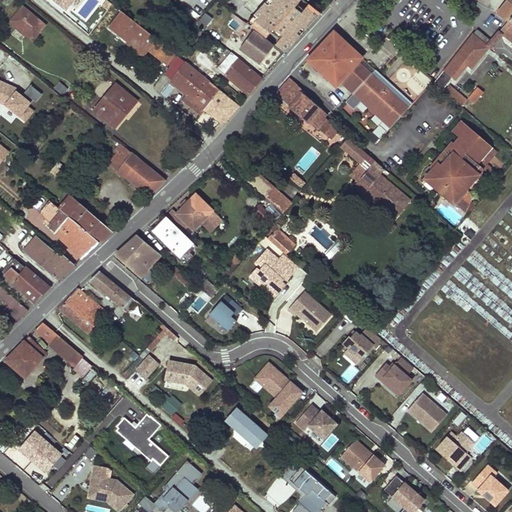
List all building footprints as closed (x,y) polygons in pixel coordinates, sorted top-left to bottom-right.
[(268,0),(255,14),(259,17),(251,26),(255,29),(267,38),(274,29),(283,36),(276,45),(283,51),(291,42),(300,33),(300,31),(302,27),(305,27),(319,12),(303,0),(268,0)] [(511,0),(507,0),(498,11),(509,21),(500,32),(505,35),(511,40),(511,0)] [(11,21),(33,39),(45,25),(23,7),(11,21)] [(65,8),(61,13),(66,17),(70,11),(65,8)] [(175,54),(172,51),(168,48),(164,44),(158,39),(139,25),(138,24),(134,21),(130,18),(122,12),(110,27),(129,42),(131,39),(147,51),(149,49),(152,45),(157,48),(159,46),(161,48),(155,54),(167,64),(175,54)] [(291,42),(283,51),(285,53),(320,13),(319,12),(305,27),(302,27),(300,31),(300,33),(291,42)] [(204,13),(195,25),(203,31),(212,19),(204,13)] [(255,14),(247,23),(251,26),(259,17),(255,14)] [(81,27),(84,22),(76,15),(72,20),(81,27)] [(244,21),(236,15),(232,19),(241,25),(244,21)] [(11,21),(10,23),(32,41),(33,39),(11,21)] [(241,25),(252,34),(240,48),(260,63),(273,46),(254,31),(255,29),(251,26),(247,23),(244,21),(241,25)] [(221,29),(215,37),(219,40),(225,33),(221,29)] [(218,41),(228,49),(236,39),(226,31),(225,33),(219,40),(218,41)] [(333,38),(334,31),(318,48),(321,51),(333,38)] [(351,47),(334,31),(333,38),(359,62),(363,58),(362,57),(351,47)] [(477,32),(473,36),(487,47),(490,44),(477,32)] [(444,71),(452,78),(455,79),(466,65),(471,69),(488,48),(487,47),(473,36),(473,35),(444,71)] [(169,38),(164,44),(168,48),(173,41),(169,38)] [(318,48),(308,60),(337,87),(341,82),(354,94),(371,75),(358,63),(359,62),(333,38),(321,51),(318,48)] [(129,42),(128,44),(144,56),(147,51),(131,39),(129,42)] [(168,48),(172,51),(177,45),(173,41),(168,48)] [(152,45),(149,49),(155,54),(161,48),(159,46),(157,48),(152,45)] [(206,66),(210,61),(200,53),(196,57),(206,66)] [(230,53),(227,57),(235,64),(238,59),(230,53)] [(178,57),(173,64),(181,69),(186,63),(183,60),(178,57)] [(218,68),(234,82),(238,76),(246,82),(241,88),(249,94),(262,79),(238,59),(235,64),(227,57),(218,68)] [(179,72),(186,79),(194,69),(188,64),(186,63),(181,69),(179,72)] [(186,79),(179,72),(171,82),(197,103),(201,106),(206,110),(212,102),(207,97),(211,93),(204,87),(209,82),(194,69),(186,79)] [(408,108),(413,104),(388,81),(386,79),(382,76),(375,70),(371,75),(408,108)] [(452,78),(444,71),(434,84),(442,91),(452,78)] [(354,94),(391,127),(408,108),(371,75),(354,94)] [(238,76),(234,82),(241,88),(246,82),(238,76)] [(318,129),(331,139),(338,130),(325,118),(329,114),(305,94),(306,92),(291,79),(276,96),(317,130),(318,129)] [(36,102),(42,95),(31,85),(22,96),(16,92),(12,90),(14,87),(0,81),(0,102),(6,105),(26,121),(33,112),(27,107),(33,100),(36,102)] [(206,110),(210,113),(217,119),(224,124),(238,107),(209,83),(210,82),(209,82),(204,87),(211,93),(207,97),(212,102),(206,110)] [(116,84),(114,86),(119,90),(135,104),(137,101),(116,84)] [(114,86),(108,94),(112,97),(119,90),(114,86)] [(449,86),(444,92),(461,107),(467,100),(449,86)] [(468,98),(473,103),(483,92),(478,87),(468,98)] [(94,111),(110,125),(121,112),(120,111),(121,109),(127,114),(135,104),(119,90),(112,97),(108,94),(94,111)] [(121,112),(110,125),(115,128),(127,114),(121,109),(120,111),(121,112)] [(460,122),(453,131),(456,133),(463,124),(460,122)] [(425,179),(454,204),(455,203),(461,206),(467,209),(467,210),(465,213),(471,212),(478,203),(471,201),(474,195),(467,189),(479,175),(475,172),(480,166),(478,164),(475,161),(489,144),(464,123),(463,124),(456,133),(455,134),(460,138),(454,144),(447,153),(441,160),(433,168),(425,179)] [(340,147),(368,170),(360,179),(370,187),(385,170),(348,138),(340,147)] [(452,141),(444,150),(447,153),(454,144),(452,141)] [(115,151),(118,153),(109,165),(149,197),(166,180),(120,144),(115,151)] [(489,144),(475,161),(478,164),(493,147),(489,144)] [(0,163),(9,152),(0,145),(0,163)] [(438,157),(430,166),(433,168),(441,160),(438,157)] [(56,177),(64,166),(59,161),(50,172),(56,177)] [(488,165),(484,170),(497,181),(501,176),(488,165)] [(480,166),(475,172),(479,175),(484,170),(480,166)] [(292,179),(302,186),(306,180),(296,173),(292,179)] [(250,181),(258,189),(265,182),(257,174),(250,181)] [(53,186),(59,194),(67,188),(60,180),(53,186)] [(265,182),(258,189),(270,201),(277,194),(265,182)] [(31,204),(40,213),(50,201),(42,193),(31,204)] [(166,217),(182,232),(188,225),(194,230),(201,223),(203,221),(210,227),(220,217),(196,194),(177,213),(173,210),(166,217)] [(270,201),(273,204),(282,205),(283,194),(277,194),(270,201)] [(61,210),(99,242),(101,244),(114,232),(87,209),(84,212),(73,202),(75,199),(72,197),(61,210)] [(75,199),(73,202),(84,212),(87,209),(75,199)] [(40,213),(46,219),(57,207),(50,201),(40,213)] [(461,206),(455,203),(465,213),(467,210),(467,209),(461,206)] [(269,215),(259,205),(252,211),(262,222),(269,215)] [(46,219),(57,230),(55,232),(82,258),(99,242),(61,210),(57,207),(46,219)] [(153,231),(174,251),(174,250),(181,256),(182,255),(193,243),(182,232),(166,217),(153,231)] [(203,221),(201,223),(210,232),(222,220),(220,217),(210,227),(203,221)] [(271,235),(283,246),(288,239),(277,229),(271,235)] [(115,256),(141,279),(156,261),(161,255),(138,235),(115,256)] [(37,237),(24,252),(58,281),(75,266),(62,255),(61,256),(37,237)] [(288,239),(283,246),(290,252),(296,246),(288,239)] [(193,243),(182,255),(184,258),(196,246),(193,243)] [(279,259),(267,249),(255,263),(262,268),(260,270),(257,268),(250,276),(262,285),(266,281),(279,292),(285,285),(282,282),(285,278),(287,280),(299,267),(284,254),(279,259)] [(3,273),(13,282),(13,283),(35,304),(51,288),(26,266),(25,267),(19,262),(14,258),(3,273)] [(228,275),(236,266),(233,262),(224,272),(228,275)] [(172,271),(178,277),(182,273),(175,267),(172,271)] [(117,285),(100,271),(90,281),(127,312),(137,301),(136,300),(133,298),(132,297),(117,285)] [(178,277),(177,279),(188,288),(193,282),(182,273),(178,277)] [(200,288),(211,298),(219,290),(218,290),(207,281),(200,288)] [(266,281),(262,285),(275,297),(279,292),(266,281)] [(0,298),(8,306),(5,309),(18,321),(28,310),(0,285),(0,298)] [(60,309),(89,334),(99,321),(98,321),(106,312),(80,290),(78,288),(70,296),(60,309)] [(331,315),(305,292),(289,309),(295,315),(297,313),(317,331),(331,315)] [(221,301),(209,314),(229,331),(237,321),(231,316),(234,313),(237,316),(243,309),(232,300),(227,306),(221,301)] [(363,320),(371,326),(376,321),(368,315),(363,320)] [(36,330),(52,344),(53,345),(60,337),(43,323),(36,330)] [(382,341),(367,327),(360,336),(355,332),(351,337),(349,336),(343,343),(348,348),(347,349),(355,356),(356,354),(361,359),(373,346),(375,348),(382,341)] [(166,333),(174,341),(178,337),(175,335),(169,330),(166,333)] [(5,361),(26,378),(47,354),(29,337),(5,361)] [(53,345),(52,344),(51,345),(60,353),(68,343),(60,337),(53,345)] [(181,350),(186,344),(178,337),(174,341),(175,345),(181,350)] [(69,344),(68,343),(60,353),(75,365),(83,356),(69,344)] [(347,349),(344,353),(357,364),(361,359),(356,354),(355,356),(347,349)] [(150,355),(137,369),(147,377),(159,364),(150,355)] [(385,363),(375,375),(381,381),(384,378),(401,393),(412,380),(407,376),(414,368),(401,357),(394,365),(392,363),(389,366),(385,363)] [(212,381),(195,365),(169,360),(165,380),(186,384),(199,395),(212,381)] [(83,365),(90,371),(93,366),(87,361),(83,365)] [(351,364),(341,376),(349,383),(359,371),(351,364)] [(256,379),(277,398),(270,406),(273,409),(276,410),(281,410),(284,410),(288,407),(301,392),(280,373),(278,372),(274,371),(268,372),(265,373),(256,379)] [(399,396),(401,393),(384,378),(381,381),(399,396)] [(160,404),(171,414),(181,404),(169,393),(160,404)] [(447,415),(422,394),(410,408),(420,417),(418,420),(432,432),(447,415)] [(312,405),(296,422),(305,430),(309,426),(324,439),(330,432),(330,431),(336,424),(328,417),(329,416),(322,410),(320,412),(312,405)] [(227,418),(250,439),(260,428),(236,408),(227,418)] [(410,408),(408,411),(418,420),(420,417),(410,408)] [(161,425),(150,415),(138,430),(124,417),(116,426),(117,428),(121,431),(120,433),(126,438),(127,436),(153,458),(160,465),(168,456),(149,439),(161,425)] [(225,420),(249,441),(250,439),(227,418),(225,420)] [(115,430),(150,461),(153,458),(127,436),(126,438),(120,433),(121,431),(117,428),(115,430)] [(250,439),(249,441),(256,448),(267,435),(260,428),(250,439)] [(20,447),(34,460),(48,444),(33,431),(20,447)] [(475,443),(463,432),(458,437),(452,432),(436,450),(454,466),(475,443)] [(475,446),(481,452),(491,441),(485,436),(475,446)] [(371,482),(385,466),(355,440),(341,456),(371,482)] [(49,444),(40,454),(61,472),(70,462),(49,444)] [(98,451),(91,445),(83,454),(90,460),(98,451)] [(24,468),(31,461),(21,452),(14,459),(24,468)] [(284,456),(273,470),(283,478),(294,465),(284,456)] [(201,472),(187,461),(166,485),(171,490),(168,493),(163,499),(170,505),(176,510),(195,488),(192,486),(197,480),(195,478),(201,472)] [(325,500),(331,492),(297,462),(294,465),(285,476),(302,491),(295,499),(288,508),(292,511),(310,511),(308,510),(320,496),(325,500)] [(497,474),(487,465),(472,482),(487,495),(485,497),(495,506),(508,490),(493,477),(497,474)] [(94,466),(93,474),(105,476),(106,468),(94,466)] [(133,494),(117,480),(114,480),(108,478),(109,477),(105,476),(93,474),(90,490),(98,492),(97,496),(108,498),(121,509),(123,507),(126,503),(133,494)] [(285,476),(283,478),(297,490),(293,498),(295,499),(302,491),(285,476)] [(410,511),(414,511),(425,500),(396,476),(384,489),(410,511)] [(98,492),(90,490),(88,498),(107,501),(119,511),(121,509),(108,498),(97,496),(98,492)] [(154,504),(157,506),(163,499),(168,493),(166,490),(154,504)] [(145,496),(139,504),(148,511),(151,511),(156,506),(157,506),(154,504),(145,496)] [(164,511),(170,505),(163,499),(157,506),(156,506),(162,511),(164,511)]
